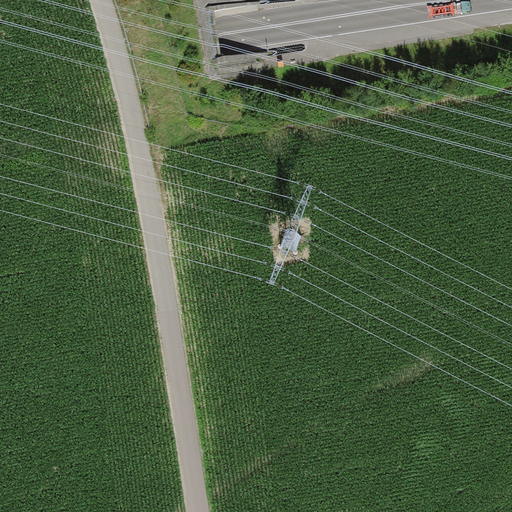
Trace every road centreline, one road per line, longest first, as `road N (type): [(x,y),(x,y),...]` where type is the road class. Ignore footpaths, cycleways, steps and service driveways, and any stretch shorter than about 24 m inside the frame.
road 1 (track): [(104,0),(140,139),(200,511)]
road 2 (trunk): [(0,58),(469,0)]
